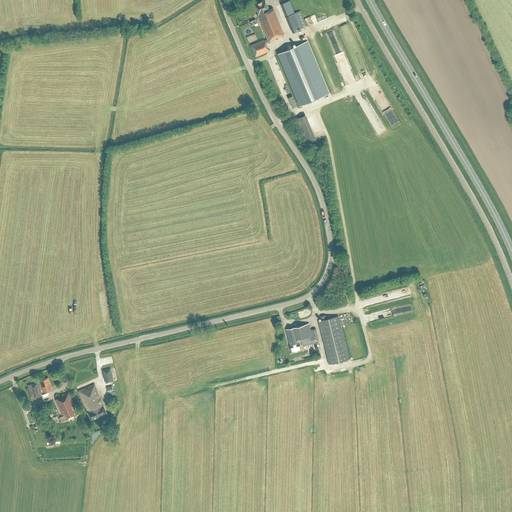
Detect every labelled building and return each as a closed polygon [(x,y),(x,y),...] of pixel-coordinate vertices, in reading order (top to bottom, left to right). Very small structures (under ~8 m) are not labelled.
[(266,43),(272,40),(284,35),(273,8),(269,9),(265,0),(263,0),(254,4),(258,14),(257,14),(268,40),(265,41),(264,39),(251,45),(255,57),(269,51),(266,43)] [(281,4),(286,17),(294,13),(289,0),(281,4)] [(294,13),(286,17),(292,32),(301,28),(299,25),(305,22),(300,11),(294,13)] [(318,37),(279,53),(300,105),(341,89),(318,37)] [(313,111),(303,114),(311,138),(321,135),(313,111)] [(384,300),(415,294),(414,288),(367,298),(368,305),(381,302),(381,299),(384,298),(384,300)] [(389,316),(419,309),(417,301),(387,308),(389,316)] [(321,320),(318,321),(329,364),(348,359),(338,316),(326,319),(325,315),(321,316),(321,320)] [(290,346),(291,352),(301,349),(300,344),(299,344),(299,342),(301,341),(302,346),(319,342),(316,329),(311,330),(309,323),(286,329),(290,346)] [(110,368),(103,370),(105,383),(113,381),(110,368)] [(52,389),(48,377),(26,386),(30,397),(52,389)] [(95,383),(79,390),(91,420),(107,413),(95,383)] [(60,398),(56,399),(62,415),(63,414),(66,420),(78,414),(69,393),(59,397),(60,398)]
